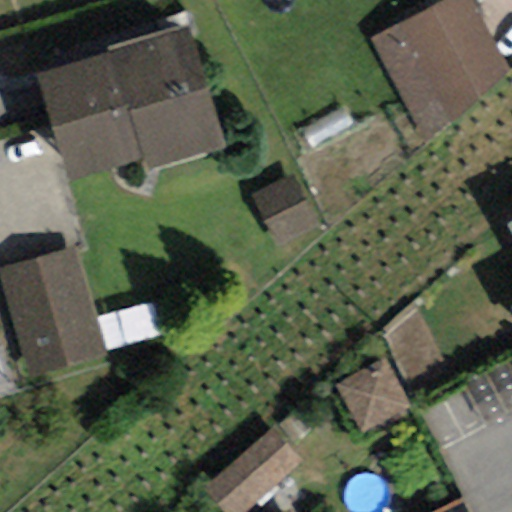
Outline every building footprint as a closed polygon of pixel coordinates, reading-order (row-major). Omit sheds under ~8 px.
[(457,0),(444,0),(391,27),(437,119),(492,69),(457,0)] [(33,74),(58,167),(197,130),(172,37),(33,74)] [(318,223),(292,171),(252,190),(277,243),(318,223)] [(511,222),(502,229),(511,247),(511,222)] [(65,253),(0,271),(0,291),(24,374),(94,354),(65,253)] [(160,300),(117,311),(125,342),(168,331),(160,300)] [(511,358),(427,400),(449,445),(511,413),(511,358)] [(375,367),(333,387),(354,430),(396,410),(375,367)] [(268,433),(204,493),(221,511),(229,511),(290,456),(268,433)]
